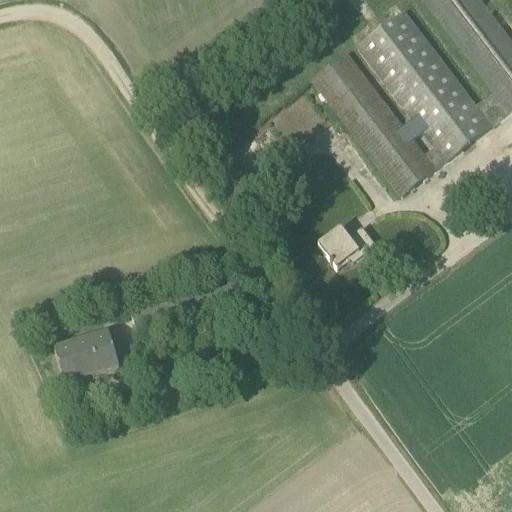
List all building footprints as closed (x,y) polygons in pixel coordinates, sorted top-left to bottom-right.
[(511,117),(511,49),(474,0),(420,0),(495,97),(476,111),(493,133),(511,117)] [(493,133),(476,111),(404,16),(357,52),(435,153),(425,161),(436,176),(493,133)] [(436,176),(425,161),(347,59),(313,85),(402,201),(436,176)] [(348,243),(341,233),(318,250),(330,267),(332,270),(333,270),(337,274),(355,260),(358,264),(376,251),(362,232),(348,243)] [(235,280),(130,316),(139,339),(243,303),(235,280)] [(47,332),(65,389),(119,373),(102,316),(47,332)]
